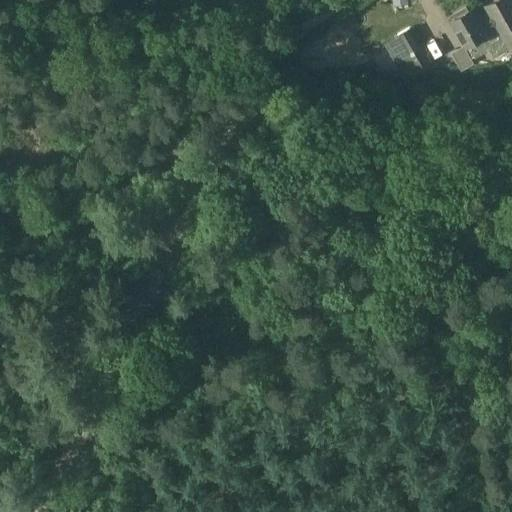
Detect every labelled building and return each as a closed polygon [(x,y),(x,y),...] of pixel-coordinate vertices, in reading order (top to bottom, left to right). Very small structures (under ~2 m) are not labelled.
[(511,0),(494,0),(485,6),(487,9),(502,38),(508,49),(509,50),(510,49),(511,48),(511,0)] [(471,8),(450,20),(464,45),(470,42),(476,52),(491,44),(502,38),(487,9),(475,15),(471,8)] [(413,26),(393,35),(408,63),(428,53),(413,26)] [(334,75),(351,66),(340,45),(323,54),(334,75)] [(449,78),(462,71),(452,54),(439,61),(449,78)]
